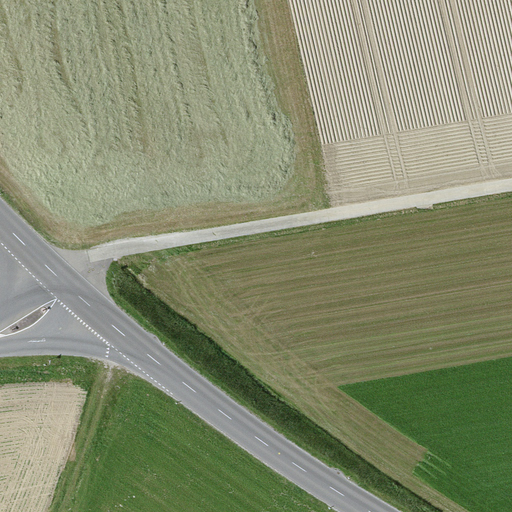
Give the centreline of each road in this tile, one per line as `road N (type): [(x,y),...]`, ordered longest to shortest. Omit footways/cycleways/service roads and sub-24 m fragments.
road 1 (track): [(43,260),(511,182)]
road 2 (tertiary): [(96,304),(294,463),(375,511)]
road 3 (tertiary): [(0,214),(96,304)]
